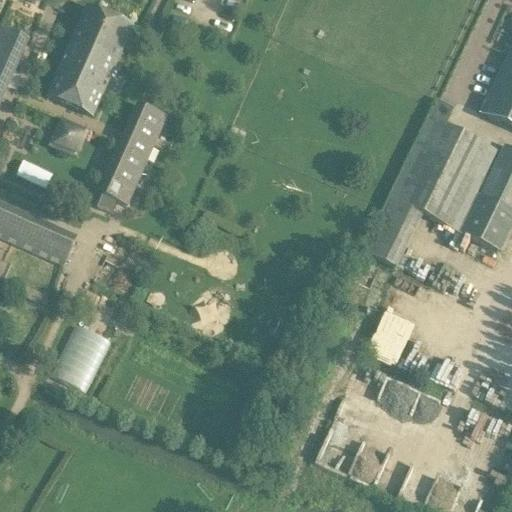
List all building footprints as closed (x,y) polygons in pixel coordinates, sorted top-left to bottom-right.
[(85,9),(46,99),(92,119),(126,42),(129,41),(132,35),(130,31),(131,29),(85,9)] [(0,94),(24,41),(0,30),(0,94)] [(511,47),(480,115),(511,130),(511,47)] [(444,129),(453,110),(437,102),(388,202),(457,236),(497,155),(444,129)] [(111,217),(117,204),(126,208),(165,120),(140,109),(100,197),(103,198),(98,210),(111,217)] [(49,151),(74,152),(75,133),(50,132),(49,151)] [(478,198),(511,214),(511,152),(502,148),(478,198)] [(0,241),(62,269),(74,241),(0,208),(0,241)] [(54,383),(90,395),(107,341),(71,329),(54,383)] [(452,511),(458,496),(432,487),(427,502),(452,511)] [(493,511),(497,504),(468,491),(458,511),(493,511)]
